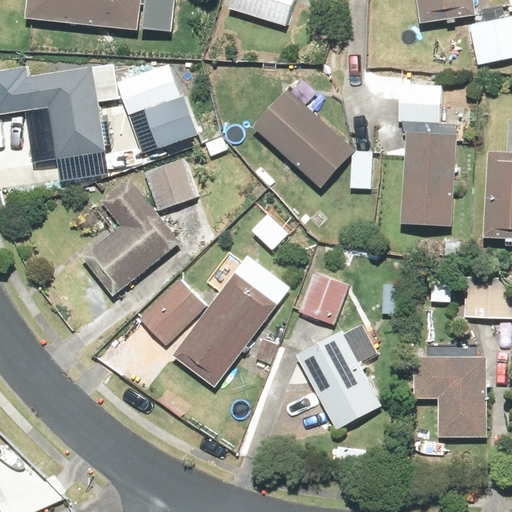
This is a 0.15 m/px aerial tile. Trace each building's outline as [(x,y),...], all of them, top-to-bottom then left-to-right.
[(134,0),(24,0),(23,11),(133,20),(134,0)] [(170,26),(172,0),(141,0),(140,23),(170,26)] [(226,0),(225,3),(284,22),(290,0),(226,0)] [(473,0),(420,0),(425,26),(477,19),(473,0)] [(511,13),(468,22),(475,59),(511,51),(511,13)] [(95,54),(95,60),(24,68),(24,64),(8,66),(9,77),(22,76),(32,157),(104,148),(98,96),(118,93),(114,60),(107,60),(106,53),(95,54)] [(441,78),(399,76),(397,116),(439,118),(441,78)] [(319,191),(355,154),(289,88),(252,126),(319,191)] [(189,89),(142,104),(154,142),(201,128),(189,89)] [(406,226),(459,230),(465,137),(412,133),(406,226)] [(491,244),(511,245),(511,152),(497,151),(491,244)] [(375,184),(384,184),(386,154),(357,152),(354,192),(375,194),(375,184)] [(183,153),(144,166),(157,202),(196,189),(183,153)] [(175,235),(124,174),(97,196),(118,221),(81,253),(111,289),(175,235)] [(271,292),(236,266),(172,352),(207,378),(271,292)] [(450,268),(431,268),(431,297),(449,297),(450,268)] [(511,270),(461,269),(460,312),(511,313),(511,270)] [(344,281),(309,270),(296,309),(331,321),(344,281)] [(204,297),(178,272),(138,313),(163,338),(204,297)] [(381,401),(359,359),(375,350),(358,318),(298,349),(337,424),(381,401)] [(281,338),(261,332),(254,354),(274,360),(277,351),(281,338)] [(295,357),(277,351),(274,360),(264,394),(282,400),(295,357)] [(484,432),(485,352),(415,351),(414,393),(438,394),(437,432),(484,432)] [(366,445),(332,442),(331,458),(364,461),(366,445)] [(86,470),(57,483),(69,511),(89,511),(103,506),(86,470)]
